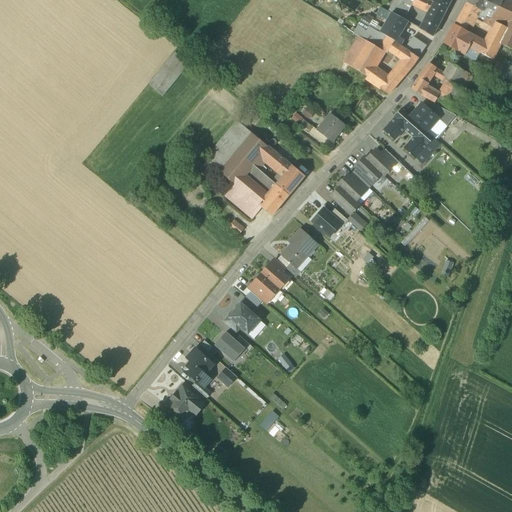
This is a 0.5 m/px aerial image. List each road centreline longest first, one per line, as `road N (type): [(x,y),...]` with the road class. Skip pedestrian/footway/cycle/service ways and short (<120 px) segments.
road 1 (residential): [(460,0),(435,46),(122,412)]
road 2 (track): [(407,511),(421,437),(511,187)]
road 3 (track): [(332,166),(117,0)]
road 4 (tertiary): [(244,511),(122,412)]
